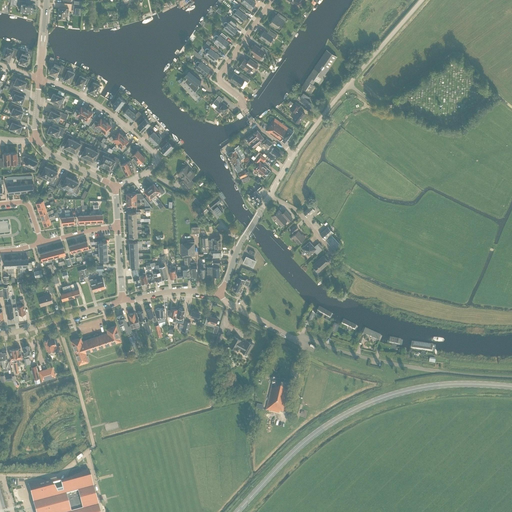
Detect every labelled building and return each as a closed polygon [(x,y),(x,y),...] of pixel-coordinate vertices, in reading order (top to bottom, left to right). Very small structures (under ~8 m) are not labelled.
[(32,13),(33,6),(25,5),(26,4),(24,4),(25,1),(19,0),(19,6),(21,6),(20,12),(25,12),(25,11),(27,11),(27,13),(32,13)] [(252,0),(243,0),(242,1),(243,2),(242,3),(245,6),(246,4),(247,5),(249,7),(250,8),(250,9),(255,2),(252,0)] [(81,6),(74,5),(73,12),(75,12),(74,14),(80,15),(81,6)] [(245,10),(240,6),(238,9),(237,10),(235,9),(234,9),(233,10),(232,11),(233,12),(234,13),(233,14),(234,15),(232,16),(236,19),(237,18),(241,21),(241,22),(246,15),(243,13),(245,10)] [(65,19),(65,16),(68,16),(68,12),(69,9),(66,9),(66,8),(59,8),(58,18),(60,18),(60,19),(64,20),(64,19),(65,19)] [(286,18),(278,13),(276,15),(275,15),(269,23),(276,28),(279,23),(281,25),(286,18)] [(236,24),(231,19),(229,22),(228,22),(227,23),(226,22),(225,22),(224,23),(223,24),(224,25),(225,26),(224,27),(224,28),(223,30),(226,32),(228,31),(232,34),(232,35),(237,29),(234,26),(236,24)] [(271,36),(264,31),(259,38),(268,44),(273,37),(274,39),(277,35),(274,33),(271,36)] [(227,37),(222,32),(219,35),(218,36),(217,35),(216,35),(215,36),(214,37),(214,39),(215,39),(214,41),(215,41),(214,43),(217,45),(218,44),(223,47),(222,48),(223,48),(228,42),(225,40),(227,37)] [(218,50),(211,45),(209,48),(210,48),(209,49),(208,48),(206,48),(205,49),(205,50),(205,52),(206,53),(205,54),(206,54),(205,56),(208,58),(209,57),(213,60),(213,61),(218,55),(216,53),(218,50)] [(260,49),(254,45),(251,50),(254,52),(252,55),(259,59),(264,52),(266,53),(268,50),(262,46),(260,49)] [(12,49),(7,47),(3,57),(10,60),(11,56),(15,57),(18,50),(12,48),(12,49)] [(27,64),(28,59),(27,59),(28,55),(24,54),(25,51),(20,49),(17,58),(20,59),(18,63),(25,65),(26,63),(27,64)] [(326,49),(311,72),(323,79),(326,75),(325,74),(336,56),(326,49)] [(209,63),(202,58),(200,61),(200,62),(199,62),(197,62),(196,62),(195,64),(196,65),(197,66),(196,67),(197,68),(195,69),(199,72),(200,70),(204,74),(209,68),(206,66),(209,63)] [(258,65),(250,59),(248,62),(244,59),(238,68),(240,66),(249,72),(252,68),(254,70),(258,65)] [(60,67),(54,64),(53,67),(52,67),(50,72),(51,72),(50,74),(57,76),(59,71),(62,72),(64,66),(61,65),(60,67)] [(70,82),(74,73),(68,70),(69,68),(66,67),(63,73),(66,74),(64,80),(70,82)] [(198,87),(197,86),(201,81),(189,71),(184,76),(188,78),(185,81),(184,80),(180,84),(195,100),(199,96),(194,91),(198,87)] [(311,72),(309,75),(316,80),(321,83),(323,79),(311,72)] [(242,78),(234,73),(229,81),(234,84),(234,83),(240,86),(244,80),(247,82),(250,79),(244,75),(242,78)] [(86,78),(80,75),(75,85),(82,88),(84,82),(87,84),(90,78),(87,77),(86,78)] [(309,75),(306,80),(313,84),(316,80),(309,75)] [(24,88),(26,82),(17,78),(15,82),(12,81),(10,86),(17,89),(18,86),(24,88)] [(95,94),(100,85),(94,82),(95,79),(92,78),(89,85),(91,86),(89,91),(95,94)] [(313,84),(306,80),(302,87),(311,93),(316,86),(313,84)] [(22,104),(25,97),(19,95),(20,92),(13,90),(11,95),(14,96),(12,100),(22,104)] [(301,96),(303,97),(301,100),(309,106),(311,103),(307,100),(310,97),(303,93),(301,96)] [(62,109),(63,105),(62,104),(65,98),(53,94),(51,100),(56,102),(55,106),(62,109)] [(213,103),(217,106),(217,107),(215,109),(220,113),(221,111),(224,113),(229,107),(223,102),(221,101),(223,99),(219,96),(213,103)] [(127,103),(119,97),(117,99),(116,98),(113,102),(114,103),(112,105),(118,109),(120,107),(122,109),(127,103)] [(289,106),(288,107),(291,109),(290,109),(295,113),(296,114),(292,119),(298,123),(305,114),(299,110),(299,111),(297,109),(300,106),(295,102),(294,104),(291,108),(289,106)] [(21,118),(23,112),(18,109),(19,107),(12,104),(10,109),(13,110),(11,114),(21,118)] [(82,118),(87,109),(81,106),(81,107),(79,111),(76,109),(73,115),(76,116),(76,115),(82,118)] [(135,114),(132,111),(133,110),(129,107),(123,113),(131,120),(133,118),(135,120),(141,113),(138,111),(135,114)] [(87,109),(82,118),(85,120),(83,122),(88,125),(92,119),(89,117),(92,113),(87,109)] [(68,115),(57,110),(56,113),(51,111),(48,117),(58,121),(60,117),(66,120),(68,115)] [(145,129),(149,126),(148,125),(150,123),(143,116),(138,122),(140,124),(138,126),(143,131),(145,129)] [(19,132),(22,126),(16,124),(18,121),(11,118),(8,123),(11,124),(10,128),(12,130),(12,131),(16,132),(16,131),(19,132)] [(101,129),(106,122),(101,118),(98,122),(95,121),(91,127),(95,130),(98,127),(101,129)] [(285,143),(293,132),(275,118),(268,127),(269,128),(266,131),(280,141),(281,140),(285,143)] [(106,122),(101,129),(105,133),(104,135),(106,137),(110,132),(108,130),(111,126),(106,122)] [(65,128),(57,125),(56,128),(50,126),(47,132),(50,133),(50,134),(54,136),(54,135),(57,136),(58,134),(62,135),(65,128)] [(157,135),(154,132),(157,129),(154,126),(148,132),(150,134),(148,136),(156,144),(162,138),(158,134),(157,135)] [(253,147),(261,141),(260,140),(263,137),(257,130),(247,138),(253,147)] [(117,143),(124,136),(119,132),(115,136),(113,134),(109,139),(111,141),(113,139),(117,143)] [(70,150),(75,141),(71,139),(72,136),(67,134),(64,141),(67,142),(64,147),(70,150)] [(124,136),(117,143),(120,146),(118,147),(122,151),(127,147),(124,145),(128,141),(124,136)] [(169,152),(172,148),(171,148),(173,146),(166,139),(161,144),(163,146),(161,149),(166,154),(168,151),(169,152)] [(273,143),(267,139),(264,142),(264,141),(261,144),(259,146),(262,148),(263,146),(268,149),(273,143)] [(81,149),(85,142),(80,140),(78,143),(75,141),(70,150),(76,153),(79,148),(81,149)] [(87,159),(92,149),(88,148),(90,145),(85,142),(81,149),(84,150),(81,156),(87,159)] [(241,160),(245,157),(238,145),(234,148),(241,160)] [(99,157),(102,151),(97,148),(96,151),(92,149),(87,159),(94,162),(96,156),(99,157)] [(280,153),(274,148),(271,152),(270,151),(265,157),(270,161),(274,155),(277,157),(280,153)] [(135,152),(133,149),(129,154),(131,156),(132,155),(140,162),(146,157),(142,153),(141,154),(137,150),(135,152)] [(240,164),(239,162),(241,161),(235,150),(227,154),(233,165),(237,172),(244,168),(242,163),(240,164)] [(105,167),(109,158),(106,156),(107,153),(102,151),(99,157),(101,159),(99,164),(105,167)] [(10,153),(11,163),(15,163),(15,166),(21,166),(20,158),(17,158),(17,152),(10,153)] [(7,164),(11,163),(10,153),(3,153),(4,159),(1,160),(1,167),(7,167),(7,164)] [(264,162),(266,159),(260,154),(254,162),(257,164),(261,160),(264,162)] [(28,158),(25,157),(22,157),(23,164),(25,164),(28,165),(28,166),(31,168),(32,167),(35,168),(38,162),(28,157),(28,158)] [(109,158),(105,167),(111,170),(113,165),(116,166),(119,159),(114,157),(113,159),(109,158)] [(126,174),(132,171),(131,168),(134,167),(131,160),(121,164),(122,167),(124,172),(124,171),(126,174)] [(265,178),(270,171),(265,166),(260,162),(254,169),(261,175),(265,178)] [(184,190),(193,183),(190,179),(195,175),(187,165),(177,174),(182,180),(178,183),(184,190)] [(47,179),(51,169),(45,166),(43,172),(40,170),(37,177),(42,179),(43,177),(47,179)] [(51,169),(47,179),(51,180),(49,183),(54,186),(58,179),(55,178),(57,172),(51,169)] [(246,172),(245,169),(237,173),(240,178),(247,174),(247,175),(250,174),(248,171),(246,172)] [(68,189),(73,180),(66,177),(64,182),(60,180),(57,187),(63,190),(64,187),(68,189)] [(73,180),(68,189),(72,191),(70,194),(76,196),(79,190),(76,188),(79,183),(73,180)] [(149,187),(155,196),(160,192),(161,194),(164,192),(160,186),(157,188),(154,184),(149,187)] [(258,192),(263,188),(259,184),(254,188),(258,192)] [(8,194),(16,193),(16,186),(8,187),(8,194)] [(151,199),(155,196),(149,187),(144,191),(145,191),(148,195),(145,197),(149,202),(152,200),(151,199)] [(257,205),(262,201),(260,199),(261,198),(255,191),(249,196),(257,205)] [(221,201),(218,197),(209,204),(212,208),(218,215),(223,211),(217,204),(221,201)] [(38,209),(45,206),(43,200),(36,203),(38,209)] [(40,214),(47,212),(45,206),(38,209),(40,214)] [(307,217),(312,212),(314,210),(310,206),(303,212),(307,217)] [(285,211),(282,214),(279,210),(272,217),(276,221),(275,221),(277,224),(278,223),(278,224),(280,222),(282,224),(287,220),(288,221),(292,218),(285,211)] [(128,220),(141,219),(141,218),(136,218),(136,214),(141,214),(140,212),(136,212),(136,213),(128,213),(128,220)] [(49,217),(42,220),(44,226),(51,223),(49,217)] [(297,232),(296,230),(298,229),(296,226),(290,231),(293,233),(294,234),(292,237),(295,240),(295,241),(298,244),(305,238),(302,234),(302,235),(298,231),(297,232)] [(325,240),(333,233),(328,226),(319,234),(325,240)] [(334,250),(339,245),(331,236),(326,241),(334,250)] [(212,247),(212,249),(221,249),(220,237),(211,238),(211,239),(208,240),(208,243),(208,247),(212,247)] [(194,243),(194,241),(187,241),(187,244),(185,244),(181,244),(182,257),(195,256),(194,243)] [(314,247),(309,241),(304,246),(301,248),(304,251),(304,250),(309,256),(314,251),(317,254),(322,249),(321,249),(317,244),(314,247)] [(71,252),(77,251),(75,244),(69,245),(71,252)] [(42,260),(45,259),(46,262),(49,261),(46,252),(40,253),(42,260)] [(318,272),(329,262),(323,256),(312,265),(318,272)] [(252,267),(255,261),(246,257),(243,263),(252,267)] [(22,259),(23,273),(26,273),(25,266),(28,266),(28,269),(32,269),(31,262),(28,263),(28,259),(22,259)] [(138,259),(130,259),(131,267),(133,266),(133,269),(139,268),(138,266),(139,266),(138,261),(143,261),(143,259),(138,259)] [(162,280),(168,279),(165,267),(165,266),(159,267),(160,269),(162,280)] [(80,278),(84,277),(89,276),(86,268),(81,269),(78,270),(80,278)] [(135,286),(141,285),(137,269),(132,270),(135,286)] [(36,278),(43,276),(41,270),(34,272),(36,278)] [(325,282),(332,275),(330,273),(323,279),(325,282)] [(97,285),(98,290),(99,289),(100,290),(101,289),(105,287),(102,277),(100,278),(100,281),(97,282),(97,284),(97,285)] [(245,280),(243,279),(239,277),(233,289),(238,291),(241,292),(243,288),(241,287),(243,284),(248,286),(250,281),(246,279),(245,280)] [(97,282),(96,279),(93,280),(92,278),(89,279),(93,291),(98,290),(97,285),(97,284),(97,282)] [(74,296),(73,290),(70,291),(68,285),(65,286),(68,298),(74,296)] [(41,306),(53,303),(50,294),(38,298),(41,306)] [(23,315),(23,314),(26,314),(24,305),(23,299),(20,299),(21,305),(17,306),(19,315),(20,315),(21,315),(23,315)] [(317,305),(314,309),(330,319),(333,314),(317,305)] [(159,309),(159,308),(157,308),(157,309),(156,309),(156,316),(158,323),(165,321),(164,309),(161,309),(159,309)] [(154,316),(152,309),(149,310),(149,309),(146,310),(145,311),(148,318),(152,316),(154,322),(157,321),(155,316),(154,316)] [(182,310),(182,309),(179,309),(178,309),(176,321),(182,323),(184,317),(183,317),(184,310),(182,310)] [(145,318),(142,311),(140,312),(139,311),(137,311),(137,312),(139,320),(143,319),(143,322),(147,334),(151,332),(147,321),(146,321),(145,318)] [(198,322),(199,315),(199,313),(192,311),(190,316),(196,318),(195,321),(198,322)] [(135,317),(134,312),(132,313),(131,313),(130,313),(130,314),(129,314),(131,322),(130,322),(132,328),(140,326),(138,320),(137,320),(136,316),(135,317)] [(124,328),(124,329),(128,335),(133,334),(132,331),(130,326),(127,327),(126,322),(124,315),(122,315),(117,317),(119,325),(122,324),(123,326),(124,328)] [(217,319),(210,316),(209,318),(206,318),(204,324),(214,327),(213,332),(217,333),(219,326),(215,325),(217,319)] [(343,319),(341,323),(356,331),(358,326),(343,319)] [(188,333),(190,322),(185,321),(182,331),(188,333)] [(86,352),(121,341),(116,326),(107,328),(108,333),(82,342),(81,338),(80,337),(71,340),(79,364),(89,360),(88,360),(89,360),(88,355),(87,355),(86,352)] [(364,328),(362,334),(380,341),(382,335),(364,328)] [(245,343),(240,341),(240,340),(234,337),(229,346),(235,349),(237,347),(241,349),(240,351),(244,353),(243,355),(246,357),(247,357),(248,357),(250,353),(248,352),(253,344),(246,341),(245,343)] [(403,340),(388,337),(387,343),(402,345),(403,340)] [(58,350),(57,347),(54,338),(44,341),(47,350),(48,350),(49,353),(52,352),(52,349),(54,348),(55,351),(56,352),(58,352),(57,350),(58,350)] [(411,341),(410,349),(434,352),(436,345),(411,341)] [(29,358),(28,355),(31,354),(29,346),(25,347),(23,348),(24,356),(25,356),(25,357),(25,361),(28,360),(27,358),(29,358)] [(19,373),(19,370),(15,349),(9,350),(10,354),(11,353),(11,355),(9,355),(10,359),(14,359),(15,364),(16,373),(19,373)] [(39,369),(42,379),(56,375),(53,365),(39,369)] [(291,388),(292,383),(273,379),(266,410),(280,413),(280,412),(285,413),(290,393),(289,393),(290,388),(291,388)] [(89,471),(89,470),(68,481),(65,481),(52,482),(28,484),(28,485),(31,485),(33,494),(32,494),(37,511),(97,511),(87,472),(89,471)]
